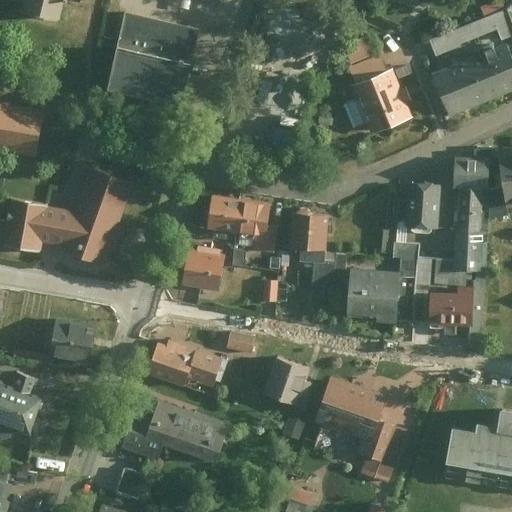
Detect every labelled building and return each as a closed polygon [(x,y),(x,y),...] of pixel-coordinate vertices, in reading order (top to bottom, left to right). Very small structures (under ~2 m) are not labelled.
[(23,0),(22,7),(60,17),(64,0),(23,0)] [(511,5),(431,41),(446,75),(511,46),(511,5)] [(167,30),(131,21),(112,96),(186,113),(198,61),(203,39),(167,30)] [(511,46),(446,75),(437,78),(453,115),(511,90),(511,46)] [(398,68),(354,87),(374,134),(418,116),(412,102),(418,100),(412,86),(407,88),(398,68)] [(43,107),(0,99),(0,147),(36,154),(43,107)] [(511,153),(503,155),(502,214),(511,214),(511,153)] [(464,156),(463,184),(472,184),(469,267),(491,267),(493,193),(499,193),(501,157),(464,156)] [(46,198),(15,194),(7,239),(45,245),(47,239),(66,241),(108,260),(136,182),(91,165),(77,208),(51,202),(46,198)] [(454,184),(420,182),(417,226),(450,229),(454,184)] [(245,196),(212,191),(206,229),(240,234),(245,196)] [(277,201),(245,196),(240,234),(270,239),(277,201)] [(334,213),(300,209),(296,245),(306,247),(305,255),(323,256),(319,292),(339,294),(344,254),(330,253),(334,213)] [(415,257),(411,316),(421,317),(422,284),(435,285),(484,286),(484,273),(465,272),(466,258),(431,257),(432,244),(406,243),(406,257),(415,257)] [(227,258),(189,253),(185,289),(222,294),(227,258)] [(407,266),(353,266),(353,314),(387,314),(387,319),(407,319),(407,266)] [(280,297),(281,277),(267,277),(266,297),(280,297)] [(480,289),(435,285),(432,321),(478,324),(480,289)] [(98,364),(105,322),(54,314),(48,355),(98,364)] [(260,337),(235,331),(232,344),(258,349),(260,337)] [(168,339),(158,371),(198,384),(200,378),(224,385),(233,355),(175,337),(174,341),(168,339)] [(279,354),(266,395),(303,406),(315,365),(279,354)] [(0,428),(18,434),(20,428),(36,433),(45,404),(48,395),(37,392),(43,376),(20,368),(15,384),(1,380),(6,366),(0,363),(0,428)] [(332,375),(318,418),(376,437),(383,418),(390,395),(332,375)] [(139,406),(125,444),(189,466),(196,446),(223,455),(234,422),(156,395),(151,410),(139,406)] [(511,487),(511,409),(508,409),(505,425),(484,421),(483,427),(459,423),(449,477),(511,487)] [(413,428),(383,418),(376,437),(365,471),(396,481),(413,428)] [(129,467),(120,490),(144,498),(152,475),(129,467)] [(0,494),(9,497),(16,480),(0,473),(0,494)] [(290,484),(288,498),(315,501),(316,487),(290,484)] [(138,511),(103,499),(98,511),(138,511)]
